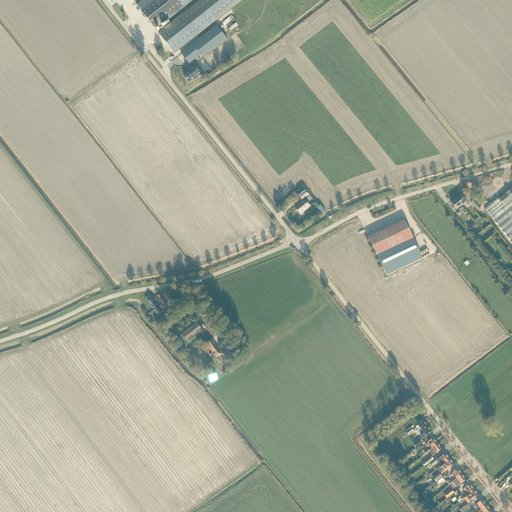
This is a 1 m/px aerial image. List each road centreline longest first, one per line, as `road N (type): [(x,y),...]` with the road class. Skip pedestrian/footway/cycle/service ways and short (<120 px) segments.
road 1 (unclassified): [(510,511),(300,246)]
road 2 (unclassified): [(0,341),(116,295),(206,277),(294,238)]
road 3 (unclassified): [(294,238),(103,0)]
road 4 (unclassified): [(300,246),(376,205),(511,164)]
